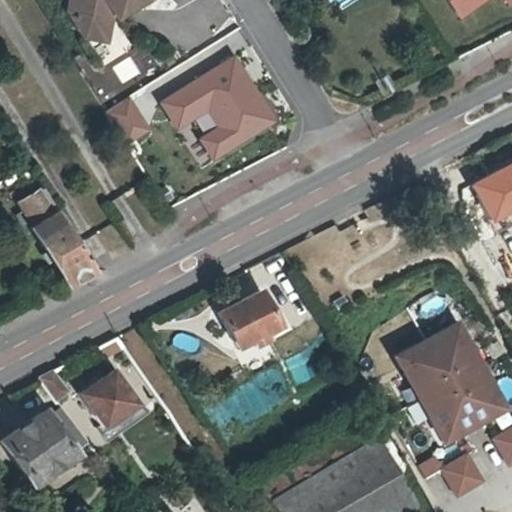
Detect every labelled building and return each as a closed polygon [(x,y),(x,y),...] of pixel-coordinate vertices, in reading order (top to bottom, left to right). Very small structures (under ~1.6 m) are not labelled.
[(114,0),(74,0),(71,15),(77,26),(101,31),(107,5),(114,0)] [(114,0),(107,5),(111,11),(116,18),(145,0),(114,0)] [(101,31),(77,26),(83,38),(104,42),(106,32),(111,11),(107,5),(101,31)] [(234,57),(159,101),(177,132),(207,114),(215,128),(198,138),(212,160),(274,123),(234,57)] [(143,86),(130,93),(147,125),(161,117),(143,86)] [(127,96),(104,110),(125,145),(148,131),(127,96)] [(18,202),(33,225),(30,227),(66,284),(92,270),(41,187),(18,202)] [(226,299),(229,305),(218,311),(235,345),(250,338),(253,344),(285,327),(273,304),(268,306),(259,289),(239,300),(237,294),(226,299)] [(454,325),(394,357),(439,440),(499,408),(454,325)] [(112,348),(119,344),(114,337),(106,340),(112,348)] [(67,391),(51,369),(37,376),(54,400),(67,391)] [(132,402),(110,369),(76,392),(99,424),(132,402)] [(44,417),(40,411),(0,438),(0,441),(27,480),(84,441),(59,406),(44,417)] [(396,511),(408,504),(410,505),(413,502),(411,498),(409,498),(401,484),(403,483),(402,480),(409,475),(383,431),(375,436),(373,435),(362,418),(360,418),(358,413),(352,417),(355,422),(344,428),(339,419),(307,440),(312,448),(258,482),(269,499),(267,501),(271,505),(272,505),(276,511),(396,511)] [(511,424),(489,437),(504,467),(511,463),(511,424)] [(465,453),(436,469),(452,499),(481,483),(465,453)]
